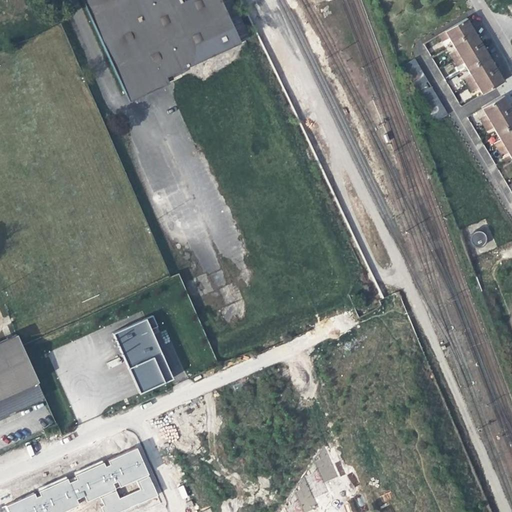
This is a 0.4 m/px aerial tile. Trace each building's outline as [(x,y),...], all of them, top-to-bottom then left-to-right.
[(82,0),(127,98),(167,79),(239,234),(243,232),(285,324),(354,292),(220,0),(82,0)] [(231,0),(220,0),(354,292),(362,288),(231,0)] [(320,9),(324,18),(330,15),(326,7),(320,9)] [(469,26),(465,20),(443,33),(447,40),(451,46),(473,33),(469,26)] [(440,44),(447,40),(443,33),(436,37),(440,44)] [(477,39),(473,33),(451,46),(454,52),(458,58),(480,45),(477,39)] [(484,52),(480,45),(458,58),(462,64),(466,71),(488,58),(484,52)] [(451,62),(458,58),(454,52),(448,56),(451,62)] [(462,64),(458,58),(451,62),(455,68),(462,64)] [(493,66),(488,58),(466,71),(469,77),(473,84),(495,71),(493,66)] [(400,67),(433,123),(446,116),(413,60),(400,67)] [(498,76),(495,71),(473,84),(477,89),(480,96),(502,83),(498,76)] [(473,84),(469,77),(463,81),(467,88),(473,84)] [(477,89),(473,84),(467,88),(470,93),(477,89)] [(506,105),(502,97),(480,110),(484,116),(488,122),(509,110),(506,105)] [(511,114),(509,110),(488,122),(491,128),(495,135),(511,125),(511,114)] [(488,122),(484,116),(477,119),(481,126),(488,122)] [(491,128),(488,122),(481,126),(485,132),(491,128)] [(511,125),(495,135),(499,141),(503,148),(511,142),(511,125)] [(503,148),(499,141),(492,144),(496,151),(503,148)] [(511,142),(503,148),(506,153),(510,160),(511,158),(511,142)] [(506,153),(503,148),(496,151),(500,157),(506,153)] [(285,324),(243,232),(239,234),(281,326),(285,324)] [(472,235),(470,237),(470,240),(470,242),(471,245),(474,247),(476,248),(479,248),(481,247),(483,246),(485,243),(485,242),(485,239),(484,236),(483,235),(482,234),(480,233),(478,233),(476,233),(474,233),(472,235)] [(153,319),(114,335),(141,397),(173,384),(152,334),(158,330),(153,319)] [(0,342),(0,416),(43,398),(36,382),(37,382),(22,347),(17,335),(0,342)] [(99,497),(103,506),(101,506),(103,511),(120,511),(155,497),(133,447),(3,504),(6,511),(63,511),(79,505),(77,501),(84,498),(86,502),(99,497)] [(316,511),(319,511),(315,501),(329,495),(325,486),(336,481),(323,451),(321,452),(318,456),(320,460),(314,462),(309,470),(311,474),(305,477),(300,484),(302,489),(295,492),(290,499),(292,505),(285,508),(282,511),(316,511)]
